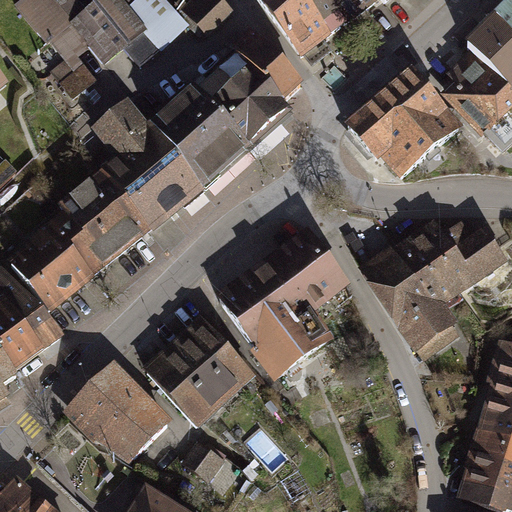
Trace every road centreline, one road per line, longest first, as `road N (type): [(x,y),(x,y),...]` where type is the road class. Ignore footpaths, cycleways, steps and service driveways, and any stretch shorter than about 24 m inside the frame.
road 1 (residential): [(0,460),(214,245),(293,191)]
road 2 (residential): [(293,191),(379,321),(414,396),(432,460),(435,511)]
road 3 (residential): [(321,162),(367,195),(511,195)]
road 4 (residential): [(339,119),(466,0)]
road 5 (residential): [(339,119),(243,0)]
